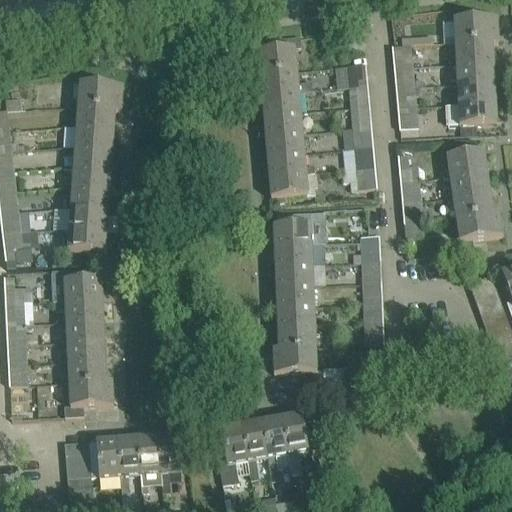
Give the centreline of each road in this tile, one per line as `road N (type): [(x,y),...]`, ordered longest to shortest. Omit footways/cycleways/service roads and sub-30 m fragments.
road 1 (residential): [(397,364),(372,0)]
road 2 (unclassified): [(79,23),(236,0)]
